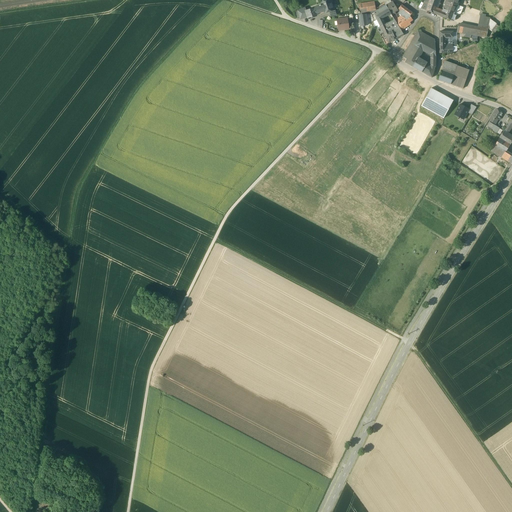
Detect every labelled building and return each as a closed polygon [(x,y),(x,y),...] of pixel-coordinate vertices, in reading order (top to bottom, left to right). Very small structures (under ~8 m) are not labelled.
[(424,0),(421,9),(437,15),(439,10),(436,9),(439,0),(424,0)] [(329,3),(328,1),(321,3),(322,5),(314,8),(317,15),(317,16),(328,12),(335,10),(335,9),(334,10),(332,10),(330,3),(329,3)] [(374,2),(359,4),(360,13),(375,10),(374,2)] [(393,2),(386,6),(391,14),(392,12),(397,10),(393,2)] [(448,3),(446,2),(442,12),(440,16),(451,20),(452,18),(454,13),(457,6),(448,3)] [(412,13),(402,5),(399,9),(401,11),(409,16),(412,13)] [(457,6),(454,13),(456,14),(457,15),(461,14),(463,8),(457,5),(457,6)] [(386,6),(373,13),(377,21),(382,18),(391,14),(386,6)] [(305,11),(307,17),(307,19),(317,15),(314,8),(305,11)] [(304,9),(298,11),(301,19),(307,17),(305,11),(304,9)] [(411,18),(409,16),(401,11),(398,13),(401,16),(409,22),(412,20),(411,18)] [(486,15),(480,14),(479,23),(489,25),(490,19),(485,18),(486,15)] [(366,15),(359,16),(361,26),(367,25),(366,15)] [(401,16),(397,18),(395,15),(393,17),(397,24),(397,25),(398,25),(401,30),(405,28),(411,24),(409,22),(401,16)] [(346,20),(342,21),(342,19),(337,20),(339,30),(350,29),(351,29),(350,23),(347,24),(346,20)] [(478,28),(468,26),(467,34),(471,35),(486,38),(489,25),(479,23),(478,28)] [(397,24),(392,26),(398,38),(404,36),(397,25),(397,24)] [(468,26),(458,24),(457,32),(465,34),(467,34),(468,26)] [(389,27),(382,30),(383,33),(384,34),(385,37),(388,43),(396,40),(389,27)] [(408,47),(402,57),(407,60),(420,38),(435,46),(435,40),(418,31),(408,47)] [(453,32),(439,32),(439,48),(445,48),(445,44),(445,37),(447,37),(449,37),(453,37),(453,32)] [(430,55),(430,66),(426,74),(432,78),(436,67),(436,59),(435,46),(420,38),(407,60),(405,63),(412,67),(417,58),(417,59),(422,50),(430,55)] [(445,48),(439,48),(440,53),(453,52),(453,45),(449,45),(449,46),(450,48),(448,48),(445,48)] [(417,59),(417,58),(412,67),(422,72),(427,64),(417,59)] [(457,66),(444,61),(441,71),(453,76),(457,66)] [(427,64),(422,72),(426,74),(430,66),(427,64)] [(453,76),(450,85),(462,89),(468,70),(457,66),(453,76)] [(453,76),(441,71),(438,80),(450,85),(453,76)] [(453,101),(431,88),(421,106),(443,119),(453,101)] [(469,109),(460,104),(454,114),(463,119),(467,112),(469,109)] [(469,109),(467,112),(472,115),(476,107),(471,105),(469,109)] [(496,109),(489,121),(495,125),(498,120),(499,120),(503,113),(496,109)] [(511,117),(511,118),(506,127),(503,132),(506,133),(511,124),(511,117)] [(499,128),(494,125),(492,129),(491,130),(496,133),(499,128)] [(511,137),(506,133),(503,132),(499,138),(510,145),(511,142),(511,141),(511,137)] [(510,145),(499,138),(494,146),(498,148),(505,152),(505,153),(506,151),(510,145)] [(505,152),(498,148),(495,153),(501,158),(505,152)] [(511,162),(511,154),(506,151),(505,153),(505,152),(501,158),(511,164),(511,162)]
